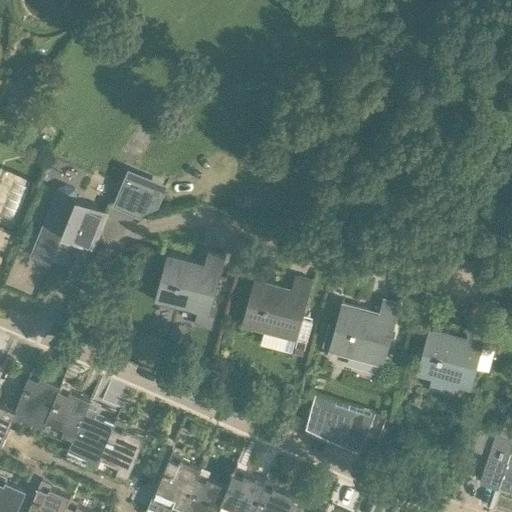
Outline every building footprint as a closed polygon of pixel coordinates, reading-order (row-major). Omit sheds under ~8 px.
[(43,92),(20,74),(9,89),(31,106),(43,92)] [(158,205),(162,195),(125,180),(115,203),(139,214),(158,205)] [(51,261),(55,254),(71,261),(81,237),(93,242),(107,211),(75,197),(77,193),(75,188),(64,184),(60,185),(58,190),(34,244),(31,252),(51,261)] [(210,307),(224,255),(209,251),(204,269),(198,268),(200,262),(168,254),(156,298),(198,310),(194,324),(212,329),(218,309),(210,307)] [(296,337),(312,279),(296,275),(291,294),(285,292),(287,287),(255,278),(243,323),(296,337)] [(392,325),(399,303),(383,299),(378,318),(373,316),(374,311),(342,302),(337,324),(331,322),(325,342),(331,344),(331,347),(382,361),(388,341),(392,342),(393,336),(394,331),(395,326),(392,325)] [(469,386),(486,328),(470,323),(465,342),(460,340),(461,335),(429,327),(417,371),(431,375),(429,383),(455,391),(458,382),(469,386)] [(306,342),(297,340),(294,352),(303,355),(306,342)] [(44,421),(60,384),(31,372),(17,405),(13,414),(33,423),(35,417),(44,421)] [(75,434),(86,408),(91,398),(60,384),(44,421),(42,427),(62,435),(65,430),(75,434)] [(363,433),(371,415),(374,410),(315,393),(308,417),(339,426),(338,429),(360,439),(363,433)] [(0,437),(2,438),(7,426),(13,414),(17,405),(0,397),(0,437)] [(99,458),(117,418),(116,417),(115,421),(86,408),(75,434),(67,451),(87,460),(90,454),(99,458)] [(117,418),(99,458),(97,464),(117,473),(119,467),(128,470),(144,434),(125,426),(127,422),(117,418)] [(472,447),(482,451),(488,432),(478,428),(472,447)] [(511,487),(511,451),(510,451),(511,445),(511,436),(496,431),(480,478),(499,485),(500,483),(511,487)] [(192,487),(201,468),(200,467),(201,465),(172,453),(162,474),(192,487)] [(221,501),(236,468),(234,467),(227,483),(207,475),(209,471),(201,468),(192,487),(221,501)] [(252,511),(265,481),(236,468),(221,501),(218,508),(225,511),(252,511)] [(221,501),(192,487),(162,474),(148,507),(161,511),(216,511),(218,508),(221,501)] [(0,476),(0,511),(16,511),(26,488),(0,476)] [(287,511),(290,505),(292,501),(295,494),(275,485),(276,481),(267,477),(265,481),(252,511),(287,511)] [(62,511),(67,501),(70,495),(50,486),(51,484),(41,480),(27,511),(62,511)] [(93,511),(67,501),(62,511),(93,511)]
